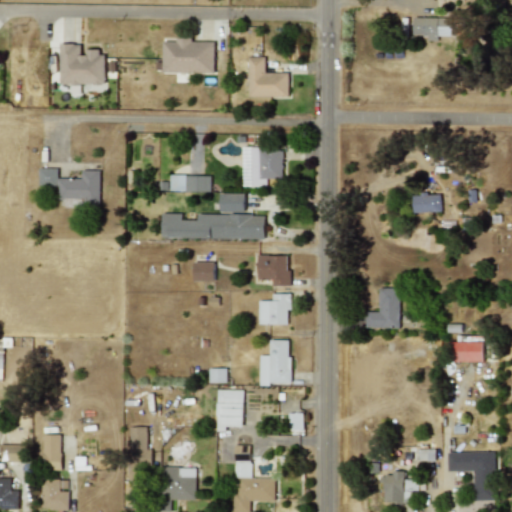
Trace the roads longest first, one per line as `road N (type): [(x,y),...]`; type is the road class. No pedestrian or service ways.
road 1 (tertiary): [(326,511),(327,0)]
road 2 (residential): [(327,18),(0,12)]
road 3 (residential): [(327,119),(511,122)]
